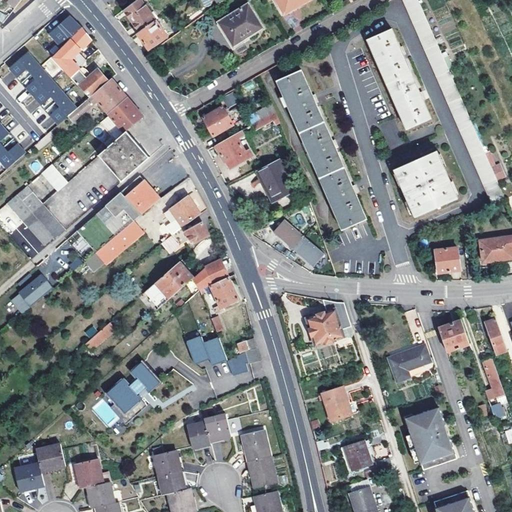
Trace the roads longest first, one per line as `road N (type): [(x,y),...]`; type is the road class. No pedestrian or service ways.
road 1 (residential): [(394,238),(338,54),(344,39),(382,13),(400,17),(475,189),(465,208)]
road 2 (residential): [(168,116),(372,0)]
road 3 (tertiary): [(254,287),(316,511)]
road 4 (tertiary): [(168,116),(244,257)]
road 5 (tertiary): [(81,0),(168,116)]
